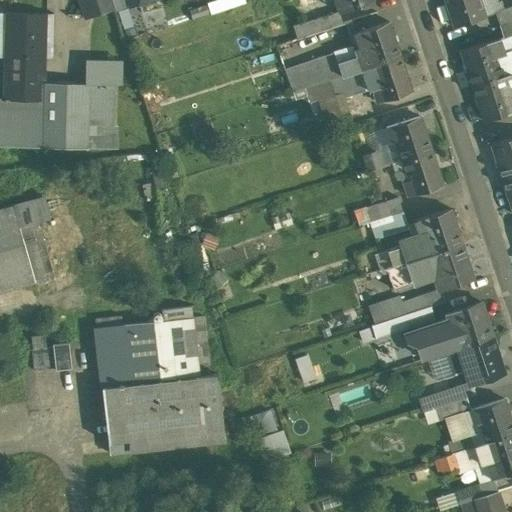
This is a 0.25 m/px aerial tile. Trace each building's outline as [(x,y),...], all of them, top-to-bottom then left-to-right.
[(79,0),(85,17),(114,8),(111,0),(79,0)] [(125,0),(111,0),(114,8),(114,10),(128,6),(125,0)] [(372,0),(334,0),(339,12),(372,1),(372,0)] [(479,0),(443,0),(452,27),(485,17),(479,0)] [(511,6),(495,12),(499,26),(511,21),(511,6)] [(297,38),(342,23),(338,9),(293,24),(297,38)] [(46,14),(5,14),(4,58),(45,58),(46,14)] [(511,21),(499,26),(503,38),(511,35),(511,21)] [(388,23),(355,34),(359,49),(365,47),(372,66),(399,58),(388,23)] [(498,40),(460,52),(472,86),(503,76),(497,57),(503,54),(498,40)] [(351,43),(335,49),(338,59),(355,53),(351,43)] [(45,58),(4,58),(2,98),(2,99),(43,100),(44,100),(44,83),(45,58)] [(399,58),(372,66),(378,86),(372,88),(377,103),(411,92),(399,58)] [(89,60),(88,84),(113,84),(123,84),(124,61),(89,60)] [(503,76),(472,86),(483,120),(511,111),(511,95),(510,96),(503,76)] [(88,84),(44,83),(44,100),(43,100),(41,146),(41,147),(86,148),(88,84)] [(113,84),(88,84),(86,148),(112,149),(112,126),(113,84)] [(43,100),(2,99),(2,98),(0,98),(0,145),(41,146),(43,100)] [(419,117),(385,127),(390,142),(396,141),(402,160),(430,151),(419,117)] [(511,138),(491,145),(502,179),(511,176),(511,138)] [(370,169),(381,166),(376,148),(364,152),(370,169)] [(430,151),(402,160),(409,180),(403,182),(408,196),(441,186),(430,151)] [(511,176),(502,179),(511,208),(511,176)] [(49,217),(44,197),(34,200),(39,220),(49,217)] [(366,207),(371,222),(402,212),(397,197),(366,207)] [(0,291),(55,276),(39,220),(34,200),(0,209),(0,291)] [(450,209),(416,220),(421,235),(426,233),(433,253),(461,244),(450,209)] [(402,212),(371,222),(376,239),(407,229),(402,212)] [(421,235),(401,242),(402,246),(389,250),(394,264),(386,267),(386,268),(433,253),(426,233),(421,235)] [(461,244),(433,253),(406,262),(413,283),(433,276),(438,291),(473,279),(461,244)] [(413,283),(406,262),(386,268),(393,290),(413,283)] [(430,306),(444,302),(440,290),(438,291),(438,290),(400,302),(398,297),(368,305),(374,325),(430,306)] [(480,303),(452,312),(463,347),(492,338),(480,303)] [(190,306),(161,309),(162,321),(191,318),(190,306)] [(374,325),(371,326),(375,339),(434,320),(430,306),(374,325)] [(442,322),(406,334),(408,342),(416,339),(423,359),(429,357),(429,358),(446,352),(463,347),(452,312),(445,314),(449,327),(444,328),(442,322)] [(162,321),(94,328),(108,443),(128,440),(131,451),(224,440),(217,374),(210,375),(203,316),(191,318),(162,321)] [(463,347),(446,352),(453,375),(465,372),(468,384),(469,384),(471,384),(503,373),(492,338),(463,347)] [(68,343),(52,344),(52,347),(55,368),(55,370),(71,369),(68,343)] [(52,347),(31,349),(33,370),(55,368),(52,347)] [(446,352),(429,358),(436,380),(453,375),(446,352)] [(307,353),(293,358),(303,383),(316,378),(307,353)] [(468,384),(419,400),(423,412),(475,395),(471,384),(469,384),(468,384)] [(466,398),(435,408),(439,420),(447,418),(470,410),(466,398)] [(511,426),(503,399),(470,410),(475,425),(480,423),(486,443),(511,433),(511,426)] [(470,410),(447,418),(455,441),(471,436),(475,446),(486,443),(480,423),(475,425),(470,410)] [(259,432),(261,456),(287,453),(285,430),(259,432)] [(511,433),(486,443),(493,462),(487,464),(492,479),(511,472),(511,433)] [(475,446),(471,436),(455,441),(448,444),(451,454),(475,446)] [(128,440),(108,443),(109,453),(131,451),(128,440)] [(451,454),(435,459),(441,475),(457,470),(451,454)] [(467,490),(439,498),(443,509),(460,504),(470,501),(467,490)] [(504,511),(497,491),(474,499),(470,501),(460,504),(455,508),(456,511),(504,511)]
